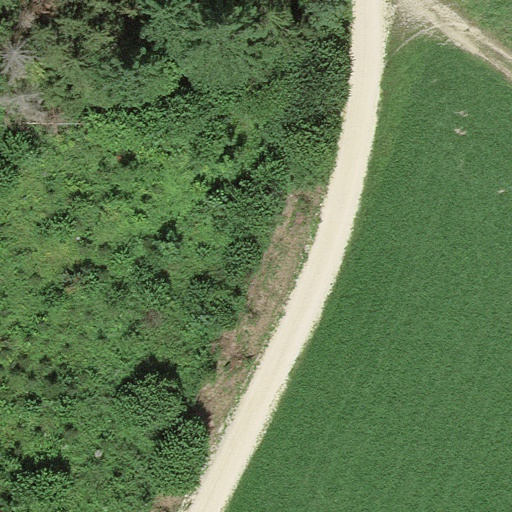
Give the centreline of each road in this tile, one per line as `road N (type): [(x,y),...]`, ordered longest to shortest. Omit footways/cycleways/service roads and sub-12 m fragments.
road 1 (track): [(382,0),(326,223),(269,377),(197,511)]
road 2 (track): [(402,0),(511,80)]
